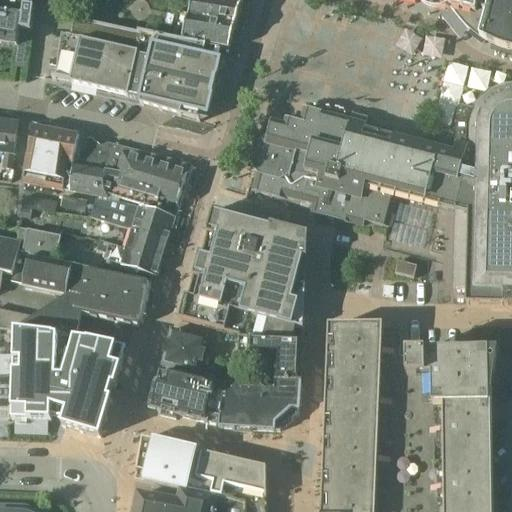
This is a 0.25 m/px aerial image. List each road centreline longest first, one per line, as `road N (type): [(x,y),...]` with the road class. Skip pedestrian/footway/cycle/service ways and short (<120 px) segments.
road 1 (residential): [(155,136),(0,103)]
road 2 (residential): [(100,511),(100,487),(81,470),(0,468)]
